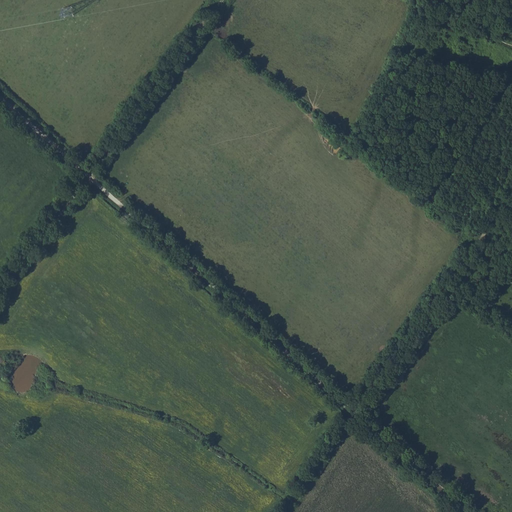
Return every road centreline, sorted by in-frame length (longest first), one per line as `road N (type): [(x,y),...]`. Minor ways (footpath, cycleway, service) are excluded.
road 1 (track): [(0,291),(222,0)]
road 2 (track): [(357,416),(511,195)]
